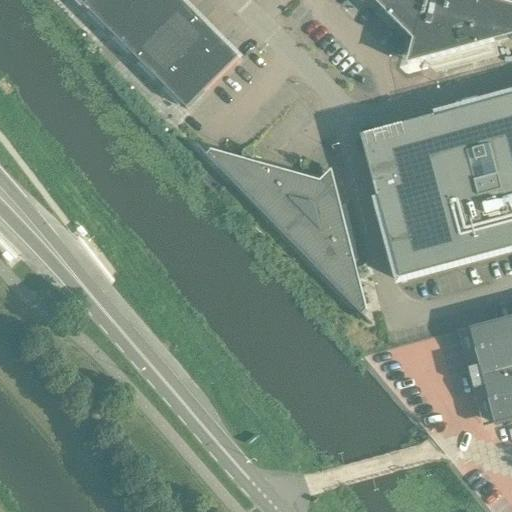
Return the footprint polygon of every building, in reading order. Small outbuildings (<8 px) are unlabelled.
[(88,0),(82,6),(108,33),(141,0),(88,0)] [(141,0),(108,33),(134,59),(187,6),(181,0),(177,4),(172,0),(141,0)] [(373,1),(413,41),(414,42),(408,67),(432,59),(511,38),(511,34),(511,9),(475,0),(372,0),(374,0),(373,1)] [(187,6),(134,59),(159,84),(212,32),(206,26),(202,30),(185,13),(189,9),(187,6)] [(212,32),(159,84),(187,112),(239,59),(232,51),(228,55),(211,38),(215,34),(212,32)] [(378,198),(379,198),(382,209),(511,173),(511,98),(445,117),(446,118),(436,120),(435,118),(362,138),(378,198)] [(198,147),(372,325),(371,322),(364,315),(368,311),(336,185),(332,171),(322,181),(212,151),(207,155),(200,147),(198,147)] [(403,281),(511,251),(511,173),(382,209),(382,210),(381,210),(401,283),(404,282),(403,281)] [(511,318),(496,323),(495,322),(469,329),(479,367),(469,370),(475,392),(485,389),(495,427),(511,422),(511,318)]
